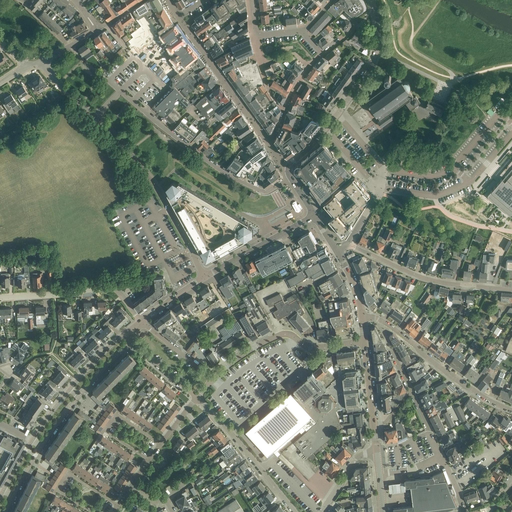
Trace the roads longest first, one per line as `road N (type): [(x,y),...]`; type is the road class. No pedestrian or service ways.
road 1 (unclassified): [(205,277),(158,190),(95,117)]
road 2 (unclassified): [(347,243),(437,281),(511,289)]
road 3 (residential): [(145,112),(258,190),(290,177)]
road 4 (residential): [(213,378),(280,334),(310,347),(364,340)]
road 5 (residential): [(0,298),(109,287),(141,322)]
road 6 (residential): [(511,410),(465,386),(383,321)]
road 7 (residential): [(294,511),(196,397)]
road 8 (unclassified): [(205,277),(314,215)]
road 9 (residential): [(159,443),(119,413),(106,429),(148,460)]
